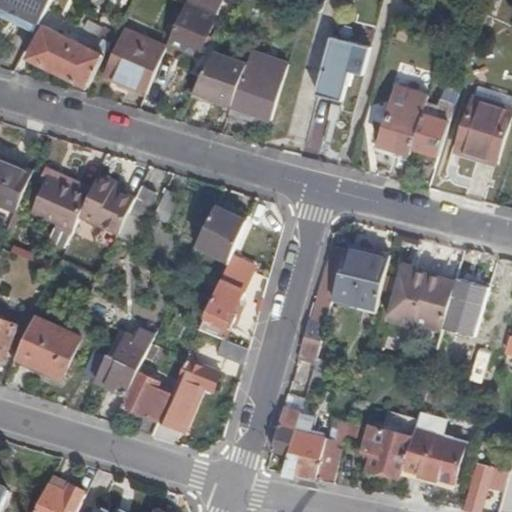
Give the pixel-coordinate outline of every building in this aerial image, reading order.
[(0,0),(0,4),(41,24),(53,0),(0,0)] [(200,56),(224,0),(188,0),(169,43),(200,56)] [(89,88),(116,34),(93,22),(89,31),(103,38),(96,51),(45,26),(29,58),(89,88)] [(142,92),(164,41),(129,26),(107,77),(142,92)] [(357,43),(332,37),(318,93),(318,94),(332,98),(342,100),(350,71),(362,74),(369,46),(357,43)] [(273,120),(290,63),(253,51),(249,63),(245,73),(234,104),(233,107),(273,120)] [(245,73),(249,63),(214,53),(195,92),(206,95),(221,65),(245,73)] [(206,95),(234,104),(245,73),(221,65),(206,95)] [(486,102),(490,90),(478,86),(474,99),(486,102)] [(427,103),(429,96),(399,87),(398,89),(382,144),(412,153),(427,103)] [(455,105),(459,92),(444,87),(440,101),(455,105)] [(375,150),(410,161),(412,153),(382,144),(398,89),(393,88),(375,150)] [(511,96),(490,90),(486,102),(511,110),(511,96)] [(232,108),(233,107),(234,104),(206,95),(203,99),(232,108)] [(469,155),(486,102),(474,99),(469,114),(458,151),(469,155)] [(410,161),(436,168),(455,105),(440,101),(438,107),(427,103),(412,153),(410,161)] [(511,113),(511,110),(486,102),(469,155),(496,163),(511,113)] [(231,112),(272,125),(273,120),(233,107),(232,108),(231,112)] [(451,156),(467,161),(469,155),(458,151),(469,114),(464,112),(451,156)] [(469,155),(467,161),(495,170),(496,163),(469,155)] [(0,222),(13,228),(35,172),(0,158),(0,222)] [(130,214),(138,198),(131,195),(124,193),(117,190),(119,184),(100,177),(91,198),(83,216),(87,218),(85,222),(102,230),(105,225),(121,233),(126,224),(130,214)] [(62,186),(64,184),(53,178),(51,181),(62,186)] [(83,216),(91,198),(64,184),(62,186),(51,181),(36,211),(61,224),(55,237),(70,245),(83,216)] [(127,187),(119,184),(117,190),(124,193),(127,187)] [(158,192),(144,186),(138,198),(130,214),(144,221),(158,192)] [(176,201),(164,195),(151,221),(162,227),(176,201)] [(233,256),(248,220),(218,206),(201,242),(232,258),(233,256)] [(139,230),(144,221),(130,214),(126,224),(139,230)] [(105,225),(102,230),(101,233),(118,240),(121,233),(105,225)] [(370,256),(372,250),(353,246),(351,251),(370,256)] [(362,306),(376,252),(372,250),(370,256),(351,251),(338,300),(362,306)] [(379,311),(393,256),(376,252),(362,306),(379,311)] [(255,266),(233,256),(232,258),(206,318),(231,329),(238,314),(235,313),(255,266)] [(463,272),(480,276),(483,262),(467,257),(463,272)] [(445,330),(458,281),(404,266),(390,319),(417,326),(418,322),(445,330)] [(485,278),(480,276),(463,272),(460,284),(481,290),(485,278)] [(0,317),(0,355),(6,358),(19,325),(0,317)] [(37,317),(19,357),(55,373),(74,334),(37,317)] [(323,341),(327,327),(309,322),(305,336),(323,341)] [(127,334),(122,331),(111,354),(111,355),(116,358),(127,334)] [(155,341),(156,338),(142,332),(139,339),(153,346),(155,341)] [(74,334),(55,373),(64,378),(82,337),(74,334)] [(99,379),(99,381),(129,395),(140,372),(153,346),(139,339),(127,334),(116,358),(111,355),(99,379)] [(321,347),(323,341),(305,336),(299,360),(316,364),(317,361),(321,347)] [(213,351),(245,365),(250,351),(220,337),(213,351)] [(87,373),(99,379),(111,355),(111,354),(99,349),(87,373)] [(176,388),(163,418),(184,428),(202,384),(207,386),(216,390),(223,374),(189,359),(176,388)] [(317,361),(316,364),(312,381),(322,383),(328,364),(317,361)] [(129,395),(125,404),(147,415),(142,425),(157,431),(163,418),(176,388),(140,372),(129,395)] [(188,429),(207,386),(202,384),(184,428),(188,429)] [(307,399),(289,394),(274,451),(291,455),(303,412),(307,399)] [(291,455),(286,474),(319,481),(334,419),(303,412),(291,455)] [(319,481),(335,484),(350,425),(334,419),(319,481)] [(405,477),(416,438),(372,426),(365,453),(375,456),(372,469),(405,477)] [(436,478),(447,437),(418,429),(416,438),(405,477),(423,482),(425,477),(434,480),(432,484),(434,485),(436,478)] [(466,442),(447,437),(436,478),(455,483),(466,442)] [(510,470),(480,462),(467,509),(476,511),(481,511),(491,475),(507,480),(510,470)] [(80,511),(88,496),(54,480),(38,511),(80,511)] [(0,511),(2,511),(12,493),(0,487),(0,511)]
